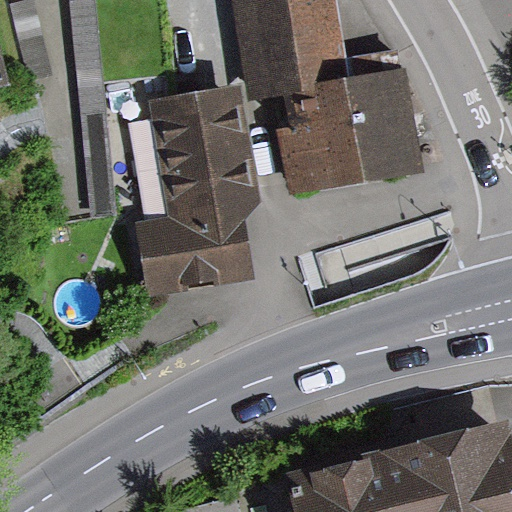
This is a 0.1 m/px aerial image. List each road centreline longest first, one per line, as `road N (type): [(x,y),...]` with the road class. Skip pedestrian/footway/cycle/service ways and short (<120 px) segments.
road 1 (secondary): [(31,511),(156,431),(313,364),(511,307)]
road 2 (residential): [(414,0),(511,201)]
